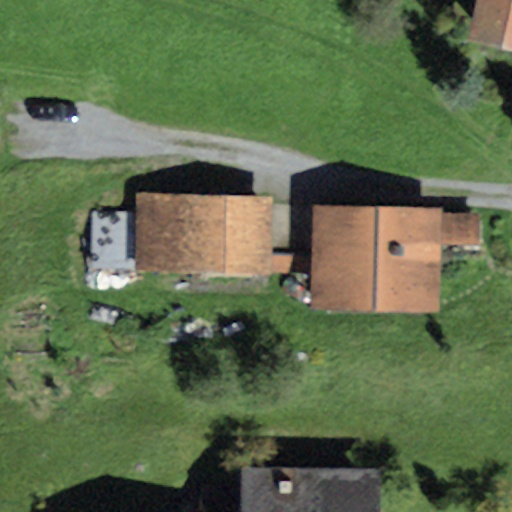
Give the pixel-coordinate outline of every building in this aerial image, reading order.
[(511,0),(467,0),(454,52),(511,66),(511,0)] [(272,196),(138,192),(136,269),(270,272),(272,196)] [(441,207),(314,205),(313,308),(439,310),(440,242),(441,213),(441,207)] [(478,214),(441,213),(440,242),(478,244),(478,214)] [(380,511),(381,466),(239,466),(239,501),(214,501),(214,511),(380,511)]
